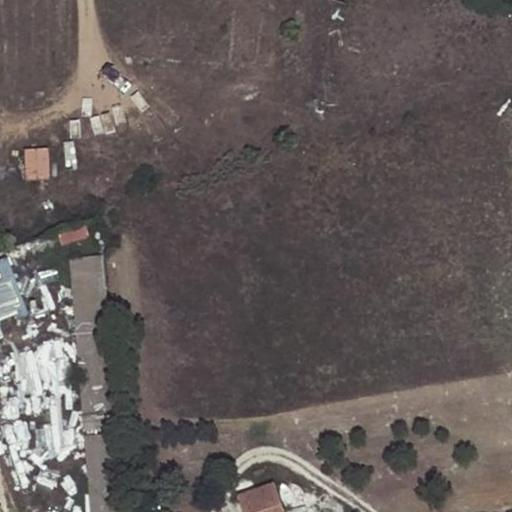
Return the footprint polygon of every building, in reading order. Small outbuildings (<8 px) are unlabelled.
[(29,149),(29,177),(53,177),(53,148),(29,149)] [(7,255),(0,258),(0,334),(4,332),(1,326),(33,312),(7,255)] [(106,255),(75,256),(81,387),(112,386),(106,255)] [(120,511),(115,435),(89,436),(94,511),(120,511)] [(281,511),(273,487),(238,498),(242,511),(281,511)]
